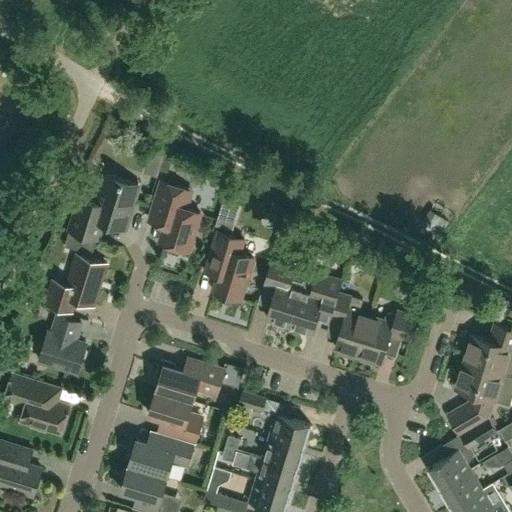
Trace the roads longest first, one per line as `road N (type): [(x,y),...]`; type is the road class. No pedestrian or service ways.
road 1 (track): [(511,294),(142,113),(95,82)]
road 2 (unclassified): [(0,291),(95,82)]
road 3 (residential): [(141,316),(162,314),(354,383)]
road 4 (residential): [(67,511),(141,316)]
road 5 (residential): [(315,511),(354,383)]
